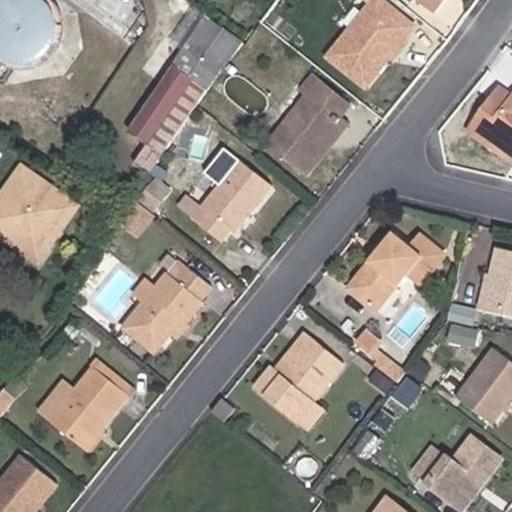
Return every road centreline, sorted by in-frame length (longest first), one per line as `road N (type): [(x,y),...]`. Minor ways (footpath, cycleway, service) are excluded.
road 1 (residential): [(106,511),(377,170)]
road 2 (residential): [(377,170),(509,0)]
road 3 (residential): [(511,203),(377,170)]
